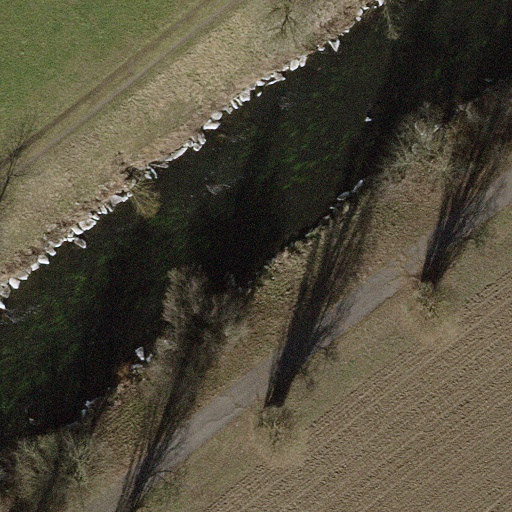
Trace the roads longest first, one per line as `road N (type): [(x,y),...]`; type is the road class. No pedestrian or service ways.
road 1 (track): [(105,511),(511,185)]
road 2 (track): [(0,166),(215,0)]
